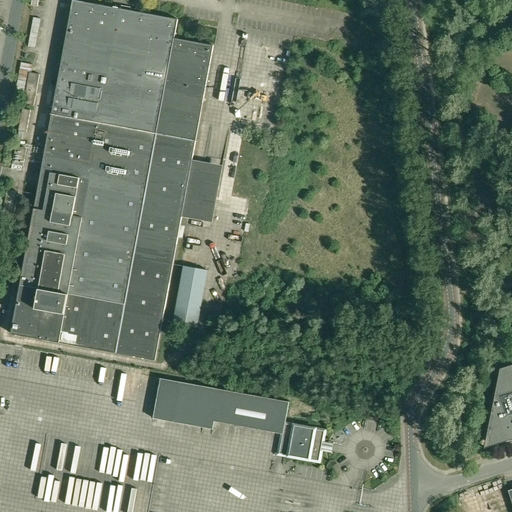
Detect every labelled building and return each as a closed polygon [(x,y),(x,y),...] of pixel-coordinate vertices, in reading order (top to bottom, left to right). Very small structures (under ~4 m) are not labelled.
[(168,69),(178,14),(96,0),(74,0),(68,35),(64,58),(79,61),(87,58),(90,64),(97,61),(98,64),(103,65),(109,62),(110,66),(121,68),(127,84),(127,87),(137,88),(138,82),(143,83),(145,72),(154,68),(156,73),(168,69)] [(37,19),(34,48),(41,48),(44,20),(37,19)] [(40,74),(32,73),(33,65),(21,63),(18,81),(28,82),(24,104),(34,106),(36,96),(40,74)] [(19,131),(27,132),(31,110),(23,109),(19,131)] [(23,166),(27,149),(16,147),(11,169),(24,172),(24,166),(23,166)] [(12,222),(18,192),(12,191),(8,190),(2,220),(12,222)] [(197,328),(208,271),(183,266),(173,323),(197,328)] [(495,445),(508,441),(511,439),(511,365),(501,369),(487,435),(487,436),(487,437),(487,438),(487,439),(487,440),(487,441),(488,442),(488,443),(489,444),(490,444),(491,445),(492,445),(493,445),(494,445),(495,445)] [(215,422),(283,434),(284,435),(286,424),(290,402),(161,379),(154,418),(213,430),(215,422)] [(283,434),(279,454),(284,455),(320,461),(325,431),(286,424),(284,435),(283,434)] [(503,511),(497,491),(465,501),(468,511),(503,511)]
